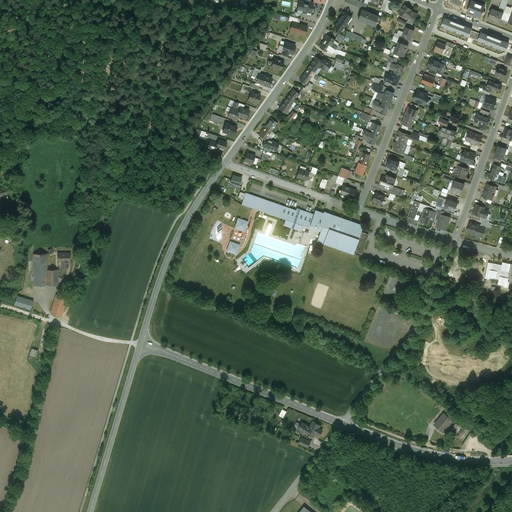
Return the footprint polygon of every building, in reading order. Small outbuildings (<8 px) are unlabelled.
[(367,4),(356,0),(346,0),(345,2),(365,10),(367,4)] [(393,11),(389,9),(392,2),(388,0),(384,11),(391,15),(393,11)] [(313,3),(299,1),(297,11),(302,12),(302,13),(307,13),(307,12),(311,13),(313,3)] [(507,3),(502,1),(501,3),(499,8),(505,10),(506,6),(507,3)] [(412,10),(405,5),(399,13),(406,18),(412,22),(417,15),(412,10)] [(503,13),(491,9),(488,18),(499,23),(501,19),(503,13)] [(378,17),(361,10),(358,20),(375,26),(378,17)] [(297,11),(295,11),(294,18),(300,20),(302,13),(302,12),(297,11)] [(344,12),(333,27),(340,32),(351,17),(344,12)] [(511,14),(504,12),(504,13),(503,13),(501,19),(508,22),(511,14)] [(459,24),(445,18),(442,27),(456,32),(459,24)] [(298,24),(294,23),(291,31),(305,35),(307,27),(298,24)] [(473,29),(459,24),(456,32),(470,38),(473,29)] [(414,30),(406,27),(404,32),(402,37),(410,40),(414,30)] [(362,37),(347,31),(344,37),(346,37),(360,43),(362,37)] [(499,39),(487,34),(484,43),(496,48),(499,39)] [(334,40),(328,35),(323,41),(330,46),(335,49),(337,47),(336,47),(332,44),(334,40)] [(511,44),(499,39),(496,48),(508,53),(511,44)] [(330,46),(323,41),(319,47),(326,52),(329,48),(330,46)] [(295,46),(285,42),(282,51),(288,53),(292,54),(295,46)] [(408,46),(399,42),(394,53),(395,54),(404,57),(408,46)] [(446,45),(437,42),(434,51),(447,56),(448,53),(450,54),(453,48),(446,45)] [(316,57),(308,68),(314,73),(319,66),(322,61),(316,57)] [(284,62),(274,59),(272,63),(271,67),(281,70),(284,62)] [(441,63),(431,59),(428,66),(438,70),(438,71),(441,63)] [(324,60),(323,62),(322,61),(319,66),(321,67),(320,67),(323,69),(326,71),(331,64),(327,61),(326,62),(324,60)] [(341,63),(336,61),(333,67),(342,70),(344,64),(341,63)] [(441,63),(438,71),(438,70),(437,72),(442,74),(446,65),(441,63)] [(404,67),(397,64),(397,65),(395,70),(393,73),(401,76),(404,67)] [(507,70),(498,67),(495,75),(504,78),(507,70)] [(308,68),(299,80),(305,85),(314,73),(308,68)] [(357,81),(359,75),(352,73),(350,79),(357,81)] [(401,76),(393,73),(392,76),(390,82),(397,85),(401,76)] [(262,75),(259,74),(258,76),(256,82),(260,83),(269,87),(272,78),(263,75),(262,75)] [(435,79),(424,75),(421,83),(432,87),(432,86),(433,84),(435,79)] [(502,85),(493,82),(491,89),(499,92),(502,85)] [(246,85),(243,84),(241,90),(250,93),(251,87),(250,87),(246,85)] [(305,88),(303,87),(299,93),(304,96),(308,91),(305,88)] [(299,94),(293,89),(287,98),(293,102),(295,100),(299,94)] [(394,93),(387,91),(385,96),(382,103),(389,105),(394,93)] [(427,95),(418,91),(415,99),(424,103),(427,95)] [(260,95),(251,92),(248,100),(252,101),(253,101),(258,103),(260,95)] [(385,96),(378,93),(375,100),(382,103),(385,96)] [(496,101),(487,97),(484,105),(493,109),(496,101)] [(287,98),(279,109),(285,114),(285,113),(287,113),(289,110),(288,110),(290,108),(289,108),(293,102),(287,98)] [(382,103),(375,100),(372,107),(377,109),(376,111),(378,112),(382,103)] [(382,103),(378,112),(385,115),(389,105),(382,103)] [(249,110),(240,107),(239,110),(237,116),(246,119),(249,110)] [(409,107),(408,107),(405,115),(414,119),(417,111),(416,110),(409,107)] [(237,110),(231,108),(230,112),(229,112),(228,112),(227,114),(228,115),(228,116),(228,117),(236,119),(237,116),(239,110),(238,109),(237,110)] [(365,113),(363,112),(360,118),(369,122),(372,116),(371,116),(368,114),(365,113)] [(478,114),(477,113),(477,114),(476,117),(474,121),(480,123),(479,127),(485,129),(490,118),(488,117),(478,114)] [(221,117),(212,114),(211,118),(214,119),(213,122),(219,124),(221,117)] [(414,119),(405,115),(402,123),(403,124),(409,126),(411,127),(414,119)] [(277,123),(271,119),(265,127),(271,131),(277,123)] [(381,126),(372,122),(370,127),(368,127),(367,131),(377,135),(381,126)] [(237,127),(226,123),(222,132),(234,136),(237,127)] [(265,127),(259,136),(265,140),(271,131),(265,127)] [(511,129),(505,127),(502,136),(503,137),(510,139),(511,132),(511,129)] [(456,132),(447,128),(444,136),(449,138),(453,139),(456,132)] [(367,131),(366,131),(363,138),(367,140),(366,142),(374,144),(377,135),(367,131)] [(409,135),(399,131),(395,140),(397,141),(406,144),(409,135)] [(427,141),(429,135),(422,132),(420,139),(427,141)] [(482,136),(471,132),(467,141),(470,142),(478,146),(479,145),(482,136)] [(217,143),(210,140),(208,146),(209,146),(207,150),(214,152),(216,146),(217,143)] [(227,143),(218,140),(217,143),(216,146),(224,149),(227,143)] [(406,144),(397,141),(394,150),(403,154),(407,145),(406,144)] [(478,146),(470,142),(470,143),(472,144),(470,149),(477,151),(479,145),(478,146)] [(506,148),(499,146),(495,156),(502,159),(504,155),(506,149),(506,148)] [(476,154),(464,150),(463,153),(462,153),(461,153),(460,155),(461,156),(461,157),(460,160),(472,164),(476,154)] [(369,155),(362,152),(359,162),(365,165),(369,155)] [(255,156),(247,153),(244,161),(252,164),(255,156)] [(269,155),(263,153),(260,160),(267,162),(269,155)] [(399,162),(389,158),(386,165),(396,169),(397,169),(399,162)] [(405,163),(400,161),(399,162),(397,169),(399,170),(400,167),(403,168),(405,163)] [(365,165),(359,162),(355,172),(362,174),(365,165)] [(463,164),(458,162),(456,165),(457,166),(454,174),(464,178),(466,178),(465,176),(468,169),(462,167),(463,164)] [(501,167),(494,164),(489,177),(489,178),(494,180),(496,180),(500,182),(503,176),(505,169),(501,167)] [(403,168),(400,167),(399,170),(397,175),(402,177),(405,169),(403,168)] [(309,172),(299,168),(296,177),(306,180),(309,172)] [(240,186),(242,177),(231,174),(229,183),(240,186)] [(344,178),(338,176),(336,183),(341,185),(344,178)] [(385,177),(382,176),(382,177),(380,180),(381,180),(379,183),(392,188),(392,187),(390,187),(392,181),(392,180),(385,177)] [(319,186),(325,188),(328,180),(322,178),(319,186)] [(459,183),(454,181),(450,190),(461,194),(464,185),(459,183)] [(234,187),(227,183),(222,191),(227,195),(229,191),(231,192),(234,187)] [(495,186),(487,184),(483,197),(488,199),(492,200),(494,195),(492,194),(495,186)] [(356,190),(342,185),(339,194),(345,196),(353,199),(356,190)] [(404,192),(392,187),(392,188),(390,193),(395,195),(402,197),(404,192)] [(329,214),(324,212),(323,213),(315,210),(314,214),(300,210),(300,209),(299,208),(298,209),(297,208),(296,210),(281,205),(280,204),(279,205),(277,204),(276,203),(275,203),(272,202),(272,201),(271,202),(268,201),(268,200),(267,200),(245,193),(245,194),(240,192),(238,198),(243,200),(241,204),(285,220),(283,225),(301,231),(303,226),(320,232),(317,241),(319,241),(319,242),(324,244),(324,243),(353,254),(352,254),(353,254),(354,252),(361,232),(363,225),(330,214),(329,214)] [(385,197),(376,193),(373,201),(373,200),(378,202),(378,203),(382,204),(383,200),(385,197)] [(448,200),(439,197),(436,206),(443,208),(443,209),(444,209),(445,207),(448,200)] [(457,203),(448,200),(445,207),(455,211),(457,203)] [(414,201),(408,217),(414,219),(418,210),(423,212),(424,208),(425,209),(426,205),(414,201)] [(485,207),(477,204),(473,213),(481,216),(484,209),(485,207)] [(425,209),(424,208),(423,212),(420,221),(428,224),(431,217),(435,218),(437,213),(432,211),(425,209)] [(443,215),(437,213),(435,218),(439,220),(437,227),(445,229),(447,222),(448,223),(450,217),(443,215)] [(247,222),(238,219),(236,224),(245,227),(247,222)] [(473,224),(470,223),(467,231),(476,235),(479,226),(473,224)] [(485,228),(479,226),(476,235),(482,237),(485,228)] [(361,232),(354,252),(361,254),(368,235),(361,232)] [(238,249),(229,245),(227,251),(236,254),(238,249)] [(47,254),(33,254),(33,268),(34,280),(34,285),(47,285),(47,275),(47,270),(47,254)] [(70,261),(70,254),(57,254),(57,262),(62,261),(62,268),(68,268),(68,261),(70,261)] [(511,264),(502,262),(502,265),(491,263),(490,270),(488,270),(488,273),(490,274),(489,278),(496,279),(499,279),(498,284),(504,286),(505,281),(508,282),(508,279),(511,279),(511,280),(511,267),(511,264)] [(58,285),(57,275),(47,275),(47,285),(58,285)] [(67,298),(56,295),(51,313),(61,317),(67,298)] [(32,304),(16,299),(14,305),(30,310),(32,304)] [(38,351),(31,349),(30,355),(36,357),(38,351)] [(452,420),(444,413),(439,420),(441,421),(436,426),(443,432),(452,420)] [(320,426),(313,421),(310,427),(306,433),(313,437),(316,433),(319,436),(322,431),(319,428),(320,426)] [(310,427),(302,422),(300,424),(298,429),(306,433),(310,427)] [(456,423),(450,430),(452,432),(458,425),(456,423)] [(310,442),(301,438),(299,444),(308,447),(310,442)] [(333,502),(327,497),(322,504),(328,509),(333,502)]
